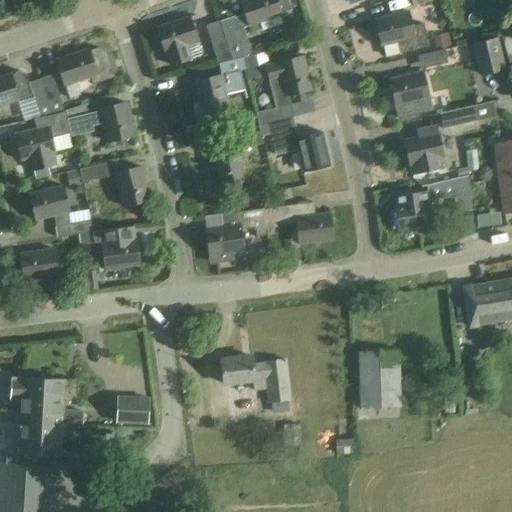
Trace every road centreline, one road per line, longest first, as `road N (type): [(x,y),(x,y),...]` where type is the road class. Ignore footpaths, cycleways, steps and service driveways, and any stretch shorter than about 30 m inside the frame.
road 1 (residential): [(189,296),(163,152),(119,7)]
road 2 (residential): [(370,271),(360,182),(313,0)]
road 3 (unclassified): [(189,296),(4,321)]
road 4 (unclassified): [(370,271),(189,296)]
road 5 (unclassified): [(511,244),(370,271)]
